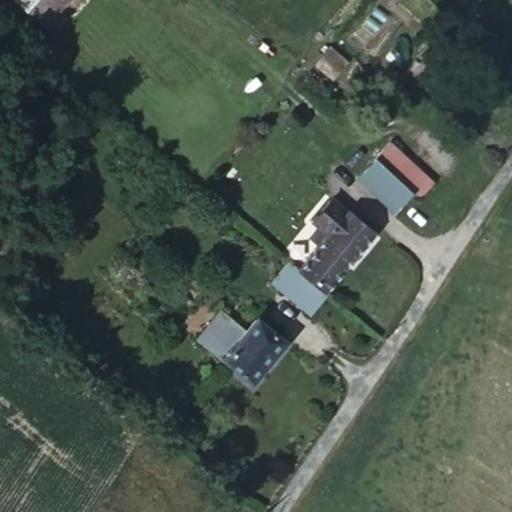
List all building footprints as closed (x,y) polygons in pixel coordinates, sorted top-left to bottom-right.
[(14,0),(27,12),(38,0),(14,0)] [(38,0),(27,12),(40,24),(62,0),(38,0)] [(389,142),(358,176),(395,212),(411,194),(417,201),(433,183),(389,142)] [(318,227),(326,235),(318,246),(297,270),(325,292),(375,234),(348,211),(346,213),(330,199),(311,221),(318,227)] [(309,238),(318,246),(326,235),(318,227),(309,238)] [(288,263),(274,279),(283,286),(297,270),(288,263)] [(325,292),(297,270),(283,286),(274,279),(271,283),(308,314),(325,292)] [(217,316),(197,340),(250,383),(284,342),(256,319),(242,334),(239,331),(237,332),(217,316)]
